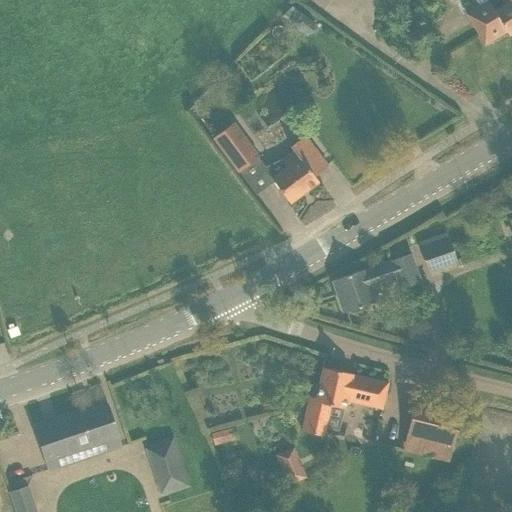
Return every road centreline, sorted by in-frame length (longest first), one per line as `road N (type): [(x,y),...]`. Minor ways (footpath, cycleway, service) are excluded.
road 1 (tertiary): [(511,134),(227,300)]
road 2 (residential): [(227,300),(286,327),(511,386)]
road 3 (tertiary): [(227,300),(0,392)]
